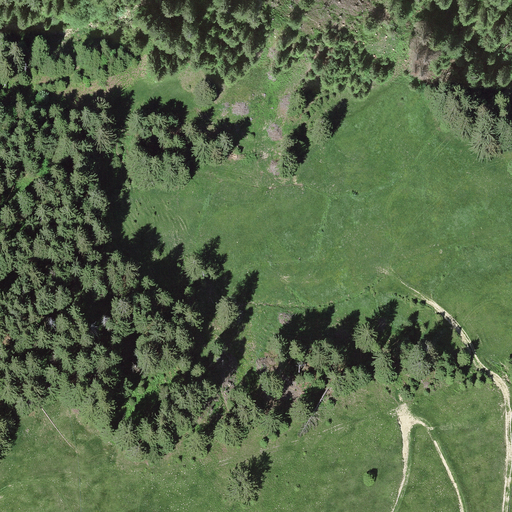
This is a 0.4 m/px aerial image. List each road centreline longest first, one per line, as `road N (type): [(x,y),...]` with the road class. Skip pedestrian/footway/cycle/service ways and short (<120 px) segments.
road 1 (track): [(464,511),(443,448),(418,421),(405,438),(395,511)]
road 2 (track): [(106,511),(97,483),(76,467),(33,468),(0,490)]
